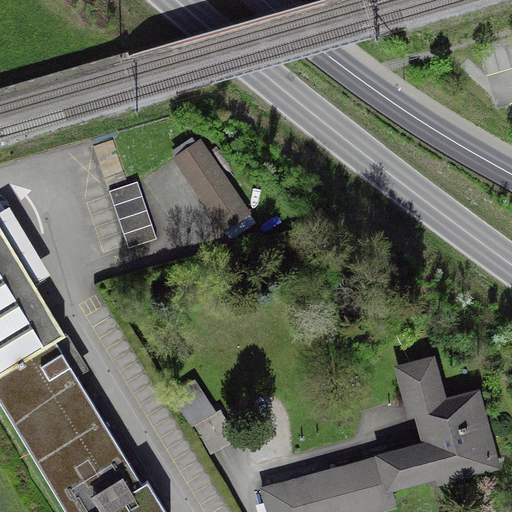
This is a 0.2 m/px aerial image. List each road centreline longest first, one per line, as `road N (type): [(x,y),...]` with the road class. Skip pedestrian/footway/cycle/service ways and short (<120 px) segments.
road 1 (motorway): [(163,0),(243,79),(511,284)]
road 2 (motorway): [(511,261),(180,0)]
road 3 (residential): [(511,172),(460,144),(269,0)]
